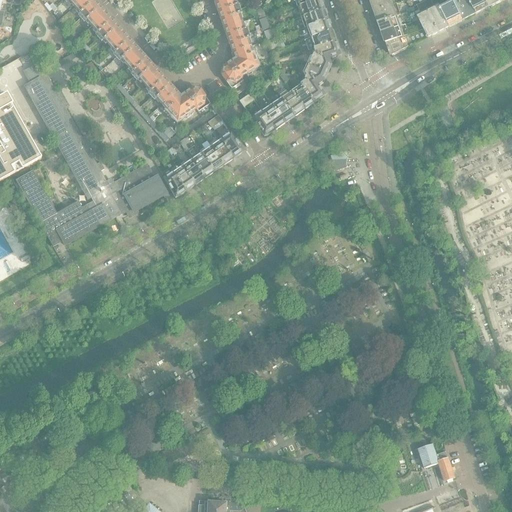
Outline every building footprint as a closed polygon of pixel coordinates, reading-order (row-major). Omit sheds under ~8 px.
[(80,19),(97,4),(92,0),(81,0),(74,8),(79,14),(77,15),(80,19)] [(239,10),(237,5),(235,5),(233,0),(227,0),(215,4),(219,17),(239,10)] [(261,6),(258,0),(252,0),(255,8),(261,6)] [(322,10),(321,6),(322,4),(321,0),(318,0),(317,0),(299,7),(300,10),(302,17),(322,10)] [(395,5),(393,0),(372,0),(370,1),(372,6),(371,7),(372,10),(374,11),(374,12),(394,5),(395,5)] [(448,24),(441,9),(435,0),(422,0),(423,1),(424,3),(435,24),(439,33),(450,28),(448,24)] [(475,15),(467,0),(451,0),(453,3),(441,9),(448,24),(450,28),(475,15)] [(501,2),(499,0),(467,0),(475,15),(501,2)] [(435,24),(424,3),(417,6),(418,9),(421,15),(417,17),(419,21),(422,27),(423,30),(427,39),(439,33),(435,24)] [(91,27),(105,14),(97,4),(80,19),(85,24),(87,23),(89,25),(91,27)] [(396,4),(395,5),(394,5),(374,12),(374,13),(374,14),(375,17),(376,18),(378,23),(400,15),(396,4)] [(265,17),(262,9),(255,11),(258,20),(265,17)] [(241,23),(239,16),(241,15),(239,10),(219,17),(223,29),(236,24),(241,23)] [(326,21),(325,16),(326,15),(325,11),(323,11),(322,10),(302,17),(305,27),(306,28),(326,21)] [(98,39),(114,24),(105,14),(91,27),(96,33),(94,35),(98,39)] [(400,27),(397,17),(400,16),(400,15),(378,23),(380,28),(379,29),(380,32),(381,33),(382,34),(400,27)] [(269,29),(265,18),(259,21),(262,31),(269,29)] [(329,30),(328,27),(330,25),(329,22),(326,21),(306,28),(310,39),(330,31),(330,30),(329,30)] [(247,35),(245,29),(243,30),(241,23),(236,24),(223,29),(228,42),(247,35)] [(108,47),(123,34),(114,24),(98,39),(101,43),(103,41),(108,47)] [(409,36),(405,26),(400,27),(382,34),(381,36),(382,39),(384,40),(385,44),(409,36)] [(273,39),(269,29),(262,32),(266,41),(273,39)] [(408,48),(427,39),(423,30),(418,32),(409,36),(385,44),(389,55),(392,56),(408,48)] [(336,41),(332,33),(330,32),(330,31),(310,39),(313,49),(312,49),(336,41)] [(116,59),(132,44),(123,34),(108,47),(112,51),(110,52),(116,59)] [(249,48),(247,40),(249,39),(247,35),(228,42),(232,54),(249,48)] [(331,58),(335,57),(339,55),(336,49),(337,47),(336,41),(312,49),(314,55),(312,56),(308,65),(327,74),(330,67),(329,66),(329,65),(329,64),(332,63),(331,60),(332,59),(331,58)] [(126,66),(141,53),(132,44),(116,59),(118,62),(120,60),(126,66)] [(258,68),(253,54),(251,54),(249,48),(232,54),(234,59),(258,68)] [(133,78),(150,63),(141,53),(126,66),(131,72),(129,73),(133,78)] [(246,77),(258,68),(234,59),(230,62),(241,79),(241,78),(245,75),(246,77)] [(241,79),(230,62),(223,67),(222,68),(222,69),(221,74),(221,75),(231,89),(239,84),(238,82),(240,80),(241,79)] [(96,71),(90,63),(86,66),(92,75),(93,74),(96,71)] [(144,86),(158,73),(150,63),(133,78),(137,82),(138,80),(144,86)] [(94,152),(85,136),(80,139),(64,110),(69,107),(60,92),(55,95),(39,65),(25,73),(31,84),(24,88),(25,89),(25,88),(33,103),(15,113),(17,116),(35,106),(86,197),(85,198),(86,200),(91,198),(94,203),(86,208),(97,227),(109,221),(110,221),(110,220),(120,214),(111,197),(116,194),(112,187),(114,186),(111,181),(105,184),(99,172),(104,170),(100,163),(95,166),(89,154),(94,152)] [(322,85),(320,82),(322,81),(322,80),(324,80),(327,74),(308,65),(303,75),(305,77),(303,80),(304,82),(300,85),(313,105),(318,101),(318,99),(323,95),(319,88),(320,88),(319,87),(322,85)] [(91,74),(85,66),(82,68),(87,76),(91,74)] [(105,80),(100,71),(95,74),(101,83),(105,80)] [(151,98),(167,83),(158,73),(144,86),(147,90),(145,91),(151,98)] [(281,76),(280,77),(285,84),(288,82),(289,80),(289,76),(281,76)] [(161,106),(176,92),(167,83),(151,98),(154,101),(156,100),(161,106)] [(313,105),(300,85),(290,92),(303,111),(313,105)] [(209,104),(200,90),(199,90),(198,89),(193,89),(192,89),(191,89),(185,93),(196,110),(199,109),(200,110),(209,104)] [(253,100),(249,95),(250,94),(247,91),(244,93),(246,96),(239,101),(243,107),(253,100)] [(303,111),(290,92),(286,94),(283,91),(278,95),(280,99),(293,118),(303,111)] [(175,125),(180,97),(176,92),(161,106),(166,111),(164,112),(175,125)] [(196,110),(185,93),(180,97),(175,125),(191,114),(190,113),(194,110),(196,110)] [(0,181),(41,159),(17,116),(15,113),(11,105),(12,105),(6,94),(0,97),(0,181)] [(293,118),(280,99),(271,105),(284,125),(293,118)] [(284,125),(271,105),(260,112),(274,131),(284,125)] [(455,126),(447,106),(438,111),(446,130),(455,126)] [(274,131),(260,112),(259,110),(256,113),(257,115),(251,119),(263,136),(266,137),(274,131)] [(211,129),(222,122),(218,116),(207,123),(211,129)] [(169,128),(163,133),(165,136),(167,138),(169,140),(175,134),(174,133),(169,128)] [(242,151),(229,133),(220,140),(233,160),(241,154),(242,151)] [(184,140),(179,143),(185,152),(188,150),(185,145),(187,143),(184,140)] [(233,160),(220,140),(210,147),(223,166),(233,160)] [(223,166),(210,147),(205,150),(203,149),(199,151),(201,153),(214,173),(223,166)] [(346,164),(346,160),(348,159),(346,157),(348,155),(347,152),(343,154),(343,152),(330,157),(336,172),(346,168),(346,164)] [(214,173),(201,153),(191,160),(204,179),(214,173)] [(204,179),(191,160),(185,164),(181,167),(195,186),(204,179)] [(167,197),(156,178),(154,179),(153,179),(146,167),(117,183),(118,184),(114,186),(112,187),(116,194),(111,197),(120,214),(126,211),(129,218),(137,213),(138,214),(137,211),(141,208),(142,209),(142,208),(147,205),(147,206),(148,206),(147,205),(152,203),(153,203),(153,202),(157,200),(158,200),(158,199),(162,197),(164,199),(164,198),(167,197)] [(195,186),(181,167),(172,173),(185,193),(195,186)] [(65,245),(97,227),(86,208),(81,210),(77,203),(55,215),(31,172),(15,182),(45,235),(52,248),(58,245),(55,240),(60,237),(65,246),(66,246),(65,245)] [(185,193),(172,173),(164,179),(175,199),(185,193)] [(450,467),(446,453),(436,456),(433,445),(418,450),(424,470),(439,465),(440,469),(438,469),(439,473),(441,472),(444,482),(454,479),(452,472),(455,471),(453,466),(450,467)] [(200,502),(199,511),(225,511),(226,511),(238,511),(240,511),(242,510),(243,509),(243,507),(243,505),(242,503),(240,501),(238,501),(227,500),(227,499),(223,499),(222,504),(209,503),(200,502)]
